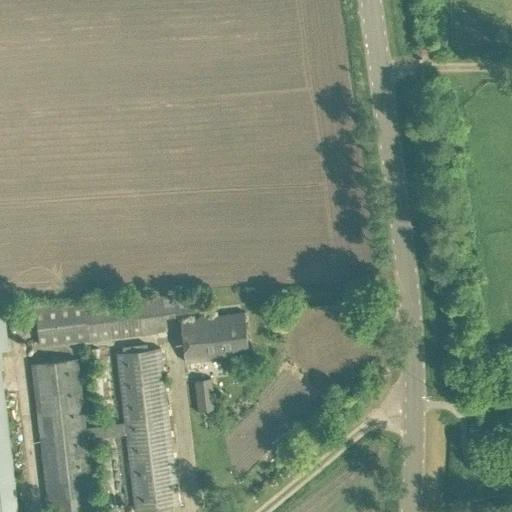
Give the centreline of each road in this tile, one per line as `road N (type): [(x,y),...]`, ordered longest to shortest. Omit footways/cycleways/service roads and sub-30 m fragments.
road 1 (secondary): [(410,511),(415,401),(373,0)]
road 2 (track): [(257,511),(389,403),(415,401)]
road 3 (track): [(383,66),(511,64)]
